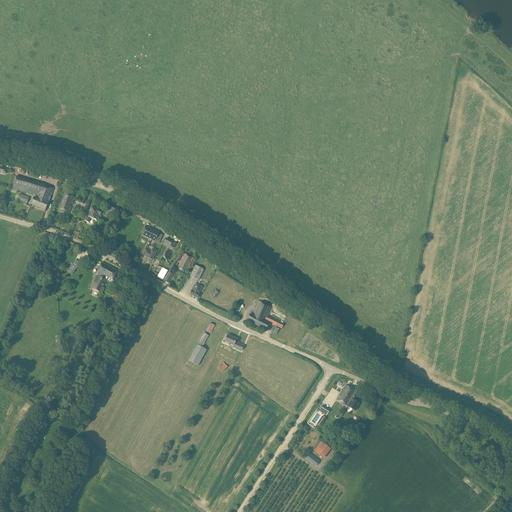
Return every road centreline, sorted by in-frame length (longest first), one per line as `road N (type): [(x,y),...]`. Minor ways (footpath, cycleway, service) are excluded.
road 1 (unclassified): [(424,402),(382,379),(313,315),(145,203),(0,152)]
road 2 (unclassified): [(334,368),(62,234),(0,216)]
road 3 (unclassified): [(239,511),(334,368)]
